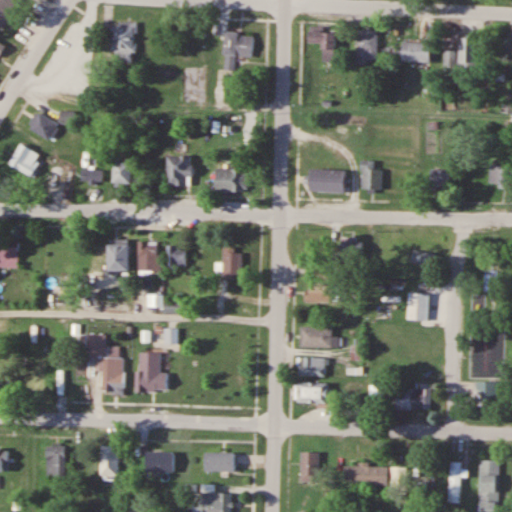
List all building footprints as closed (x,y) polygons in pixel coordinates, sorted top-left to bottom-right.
[(0,0),(0,28),(18,0),(17,0),(0,0)] [(136,23),(112,22),(110,62),(134,63),(136,23)] [(324,31),(324,26),(309,25),(308,43),(322,44),(321,61),(334,62),(335,32),(324,31)] [(357,30),(357,60),(378,60),(378,30),(357,30)] [(225,32),(222,69),(234,70),(236,56),(252,57),(254,34),(225,32)] [(459,67),(480,67),(480,37),(459,37),(459,67)] [(430,42),(401,42),(401,61),(430,61),(430,42)] [(75,112),(61,110),(59,124),(74,125),(75,112)] [(50,141),(60,125),(38,111),(28,126),(50,141)] [(31,150),(27,156),(18,149),(9,162),(29,176),(42,158),(31,150)] [(192,186),(192,156),(167,156),(167,186),(192,186)] [(113,159),(113,186),(132,186),(132,159),(113,159)] [(382,169),(375,169),(375,160),(362,160),(362,190),(382,190),(382,169)] [(511,166),(489,166),(489,186),(511,186),(511,166)] [(309,167),(309,190),(344,191),(345,168),(309,167)] [(102,169),(80,169),(80,184),(102,184),(102,169)] [(216,169),(216,192),(247,192),(247,169),(216,169)] [(435,170),(435,187),(447,187),(447,170),(435,170)] [(362,238),(342,238),(342,259),(362,259),(362,238)] [(0,266),(18,267),(18,240),(0,239),(0,266)] [(129,240),(108,240),(108,271),(129,271),(129,240)] [(160,273),(160,241),(140,241),(140,273),(160,273)] [(187,244),(167,244),(167,271),(187,271),(187,244)] [(242,279),(242,248),(223,248),(223,279),(242,279)] [(410,261),(434,265),(436,253),(412,249),(410,261)] [(486,289),(496,289),(496,270),(486,270),(486,289)] [(305,302),(334,302),(334,283),(305,283),(305,302)] [(428,292),(408,292),(408,320),(428,320),(428,292)] [(181,300),(170,300),(170,312),(181,312),(181,300)] [(390,319),(390,306),(375,306),(375,319),(390,319)] [(299,345),(300,324),(331,326),(330,347),(299,345)] [(507,328),(472,328),(472,376),(506,376),(507,328)] [(106,355),(107,334),(87,333),(86,368),(96,368),(96,355),(106,355)] [(135,391),(136,369),(140,369),(141,351),(160,351),(159,372),(167,372),(166,387),(156,386),(155,392),(135,391)] [(124,393),(124,357),(104,357),(104,393),(124,393)] [(325,358),(299,358),(299,376),(325,376),(325,358)] [(499,381),(477,381),(477,404),(499,404),(499,381)] [(326,403),(326,383),(295,383),(295,403),(326,403)] [(370,386),(370,409),(387,409),(387,386),(370,386)] [(397,388),(397,410),(431,410),(431,388),(397,388)] [(66,444),(46,444),(46,479),(66,479),(66,444)] [(119,445),(99,445),(99,477),(119,477),(119,445)] [(0,471),(8,471),(8,448),(0,448),(0,471)] [(174,451),(146,451),(146,474),(174,474),(174,451)] [(301,481),(319,481),(319,451),(301,451),(301,481)] [(234,452),(205,452),(205,471),(234,471),(234,452)] [(478,511),(497,511),(499,460),(480,459),(478,511)] [(388,465),(369,465),(369,461),(358,461),(358,464),(339,464),(339,484),(388,484),(388,465)] [(449,502),(460,502),(461,462),(450,461),(449,502)] [(425,495),(435,495),(436,462),(427,462),(425,495)] [(199,511),(199,492),(231,493),(231,511),(199,511)]
